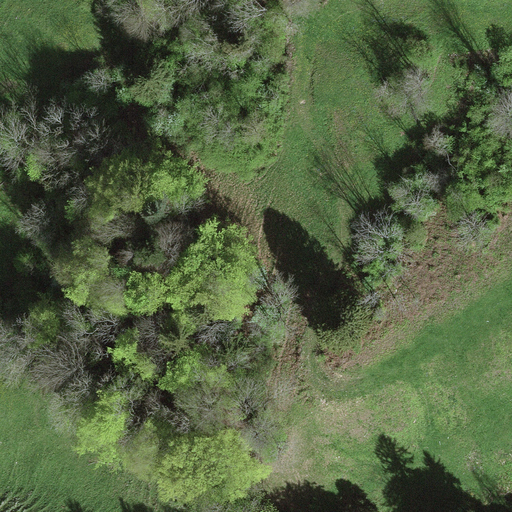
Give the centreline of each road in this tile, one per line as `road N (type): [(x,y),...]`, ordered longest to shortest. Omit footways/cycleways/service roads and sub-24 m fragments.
road 1 (track): [(511,287),(384,384),(343,385),(316,356),(347,182),(311,109),(307,0)]
road 2 (track): [(196,0),(105,39),(0,120)]
